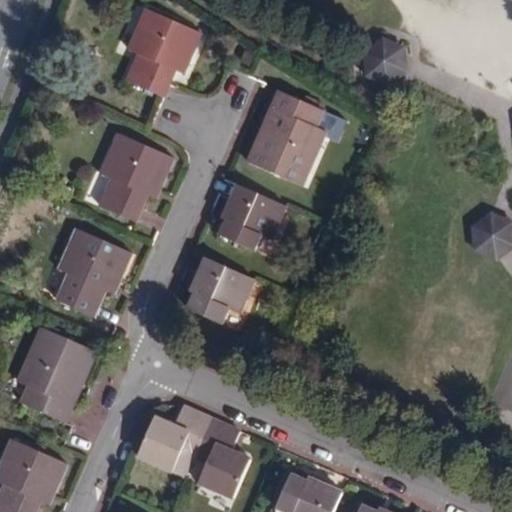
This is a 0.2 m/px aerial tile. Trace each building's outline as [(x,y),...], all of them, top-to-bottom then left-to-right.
[(179,61),(189,66),(203,31),(149,9),(131,50),(142,55),(130,82),(165,97),(176,69),(179,61)] [(406,47),(382,37),(364,50),(365,76),(388,86),(408,72),(406,47)] [(179,61),(176,69),(185,74),(189,66),(179,61)] [(281,88),(274,105),(281,108),(272,129),(265,125),(250,159),(304,183),(328,129),(318,125),(325,107),(281,88)] [(281,108),(274,105),(265,125),(272,129),(281,108)] [(152,187),(161,191),(175,159),(121,135),(103,175),(114,180),(103,204),(138,220),(149,195),(152,187)] [(241,182),(228,209),(233,211),(229,221),(223,235),(256,251),(262,235),(272,240),(289,203),(241,182)] [(149,195),(158,199),(161,191),(152,187),(149,195)] [(233,211),(228,209),(224,219),(229,221),(233,211)] [(511,220),(491,211),(470,227),(474,251),(496,261),(511,248),(511,220)] [(112,279),(121,283),(134,253),(80,229),(61,271),(72,275),(62,299),(96,314),(107,288),(112,279)] [(201,283),(198,291),(191,306),(225,321),(231,306),(242,310),(256,276),(209,255),(197,281),(201,283)] [(107,288),(117,292),(121,283),(112,279),(107,288)] [(201,283),(197,281),(193,289),(198,291),(201,283)] [(78,378),(85,381),(99,348),(45,324),(21,380),(32,385),(25,401),(68,420),(76,402),(69,400),(78,378)] [(76,402),(85,381),(78,378),(69,400),(76,402)] [(194,455),(211,416),(181,403),(173,420),(170,427),(164,424),(167,417),(157,413),(140,452),(172,467),(180,449),(194,455)] [(239,429),(211,416),(194,455),(206,461),(198,478),(233,494),(251,453),(238,447),(235,455),(229,452),(232,445),(239,429)] [(170,427),(173,420),(167,417),(164,424),(170,427)] [(68,462),(13,439),(2,464),(0,469),(0,481),(6,485),(0,497),(0,511),(2,511),(35,511),(40,499),(44,490),(54,495),(68,462)] [(238,447),(232,445),(229,452),(235,455),(238,447)] [(314,479),(305,475),(291,469),(276,502),(290,508),(288,511),(332,511),(343,486),(316,474),(314,479)] [(314,479),(316,474),(307,470),(305,475),(314,479)] [(44,490),(40,499),(50,504),(54,495),(44,490)] [(404,511),(388,504),(385,511),(376,507),(361,499),(355,511),(404,511)] [(388,504),(378,500),(376,507),(385,511),(388,504)]
